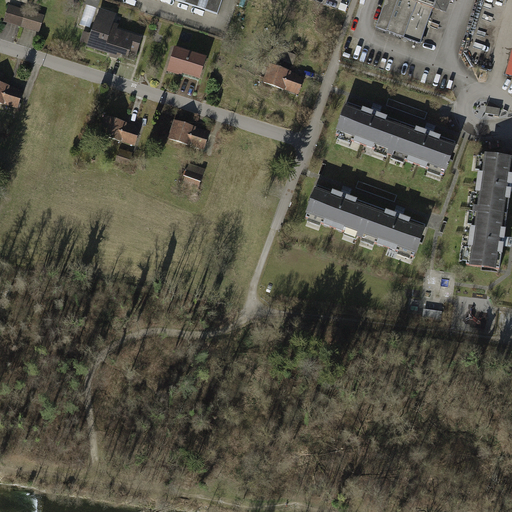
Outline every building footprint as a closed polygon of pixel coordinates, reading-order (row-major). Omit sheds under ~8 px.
[(102,1),(98,0),(88,0),(86,7),(88,8),(97,11),(98,11),(102,1)] [(168,0),(217,17),(223,0),(168,0)] [(452,0),(387,0),(377,31),(421,46),(434,10),(447,15),(452,0)] [(9,8),(4,23),(22,29),(27,14),(9,8)] [(88,47),(86,51),(135,66),(143,41),(118,32),(119,28),(113,27),(116,17),(99,12),(91,37),(84,34),(81,45),(88,47)] [(27,14),(22,29),(39,34),(44,19),(27,14)] [(174,48),(165,74),(183,80),(184,77),(200,82),(208,59),(174,48)] [(272,67),(265,85),(298,97),(305,79),(272,67)] [(25,94),(0,85),(0,106),(18,113),(25,94)] [(428,115),(390,101),(387,107),(426,121),(428,115)] [(456,143),(346,103),(334,135),(338,136),(336,140),(349,144),(350,141),(374,150),(373,153),(386,158),(388,155),(392,156),(391,159),(403,164),(404,161),(428,170),(427,173),(440,178),(441,174),(444,175),(456,143)] [(142,130),(105,118),(98,139),(135,152),(142,130)] [(174,124),(170,144),(208,152),(212,132),(174,124)] [(134,155),(120,151),(116,164),(130,168),(134,155)] [(499,270),(511,180),(511,157),(482,154),(481,157),(478,156),(476,170),(479,170),(475,196),(472,195),(470,209),(473,209),(473,214),(470,213),(468,226),(471,227),(468,248),(464,248),(462,262),(466,262),(465,265),(499,270)] [(185,185),(202,189),(206,170),(190,166),(185,185)] [(398,198),(360,184),(357,190),(396,204),(398,198)] [(426,226),(316,186),(304,218),(307,219),(306,222),(319,227),(320,223),(344,232),(343,236),(356,240),(357,237),(362,239),(361,242),(373,246),(374,243),(398,252),(397,255),(410,260),(411,257),(414,258),(426,226)] [(443,314),(424,312),(422,322),(442,324),(443,314)]
